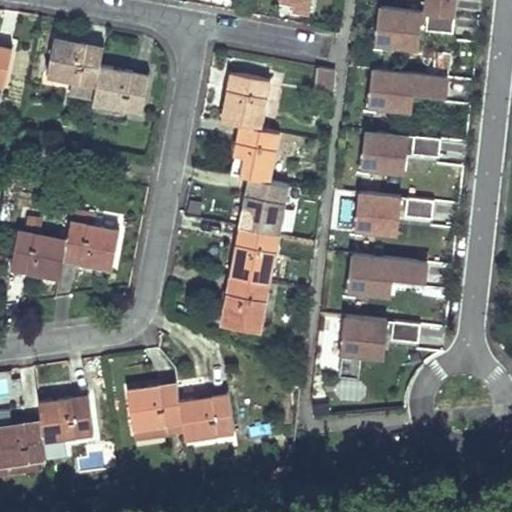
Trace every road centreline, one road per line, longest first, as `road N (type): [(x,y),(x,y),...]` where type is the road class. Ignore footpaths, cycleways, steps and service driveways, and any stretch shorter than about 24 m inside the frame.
road 1 (residential): [(0,350),(111,335),(138,322),(197,25)]
road 2 (residential): [(466,366),(507,0)]
road 3 (residential): [(454,367),(434,379),(425,401),(440,433),(463,440),(486,432),(500,399),(489,377),(466,366)]
road 4 (residential): [(73,0),(197,25)]
road 5 (residential): [(197,25),(316,48)]
